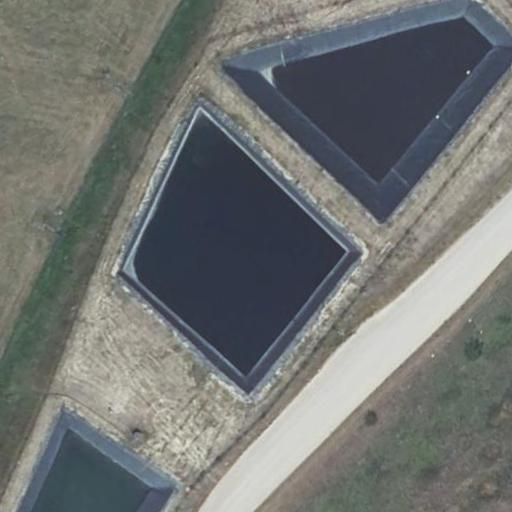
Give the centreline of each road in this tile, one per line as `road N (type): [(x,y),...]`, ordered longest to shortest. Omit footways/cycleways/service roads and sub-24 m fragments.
road 1 (track): [(0,110),(140,139),(58,333),(256,466),(222,511)]
road 2 (track): [(511,260),(262,511)]
